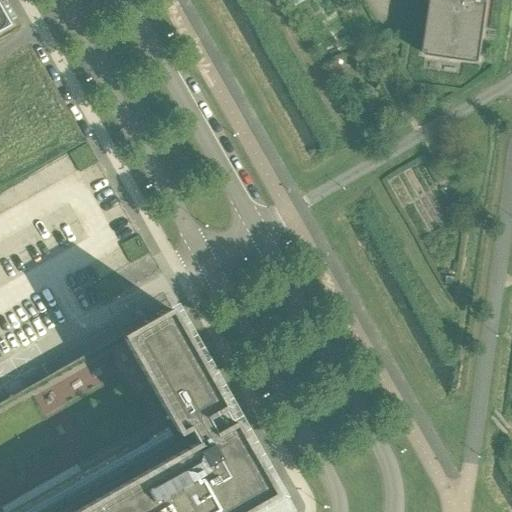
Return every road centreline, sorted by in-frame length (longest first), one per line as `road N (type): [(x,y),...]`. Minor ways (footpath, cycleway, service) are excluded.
road 1 (tertiary): [(396,511),(385,455),(256,228)]
road 2 (unclassified): [(56,0),(202,259)]
road 3 (unclassified): [(256,228),(511,77)]
road 4 (unclassified): [(202,259),(330,479),(340,511)]
road 5 (tertiary): [(256,228),(125,0)]
